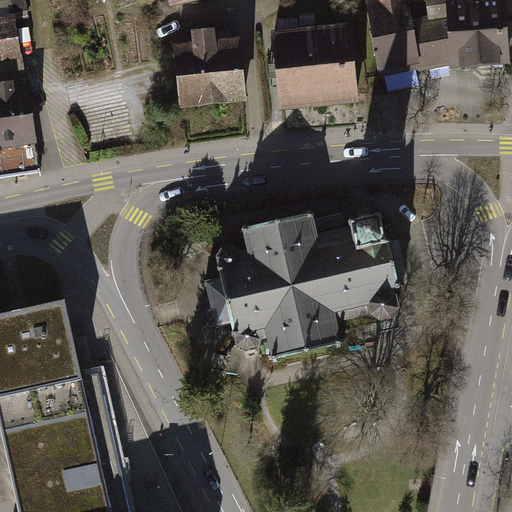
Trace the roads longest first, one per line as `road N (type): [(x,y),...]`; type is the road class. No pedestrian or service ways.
road 1 (secondary): [(218,166),(0,204)]
road 2 (secondary): [(218,166),(167,187),(136,216),(124,258),(131,334)]
road 3 (secondary): [(131,334),(224,511)]
road 4 (secondary): [(0,236),(55,236),(94,272),(131,334)]
road 5 (secondary): [(390,150),(218,166)]
road 6 (secondary): [(501,261),(489,212),(470,184),(431,159),(390,150)]
road 7 (secondary): [(476,412),(501,261)]
road 8 (secondary): [(511,149),(390,150)]
